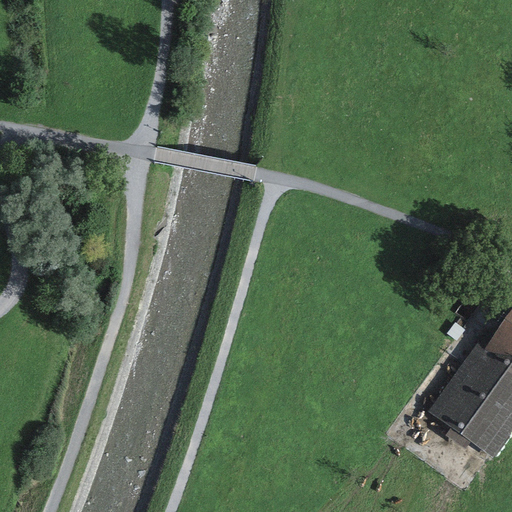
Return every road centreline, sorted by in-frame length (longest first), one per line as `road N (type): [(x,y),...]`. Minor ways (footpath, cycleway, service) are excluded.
road 1 (track): [(50,511),(131,252),(143,151)]
road 2 (track): [(277,178),(168,511)]
road 3 (track): [(511,263),(342,194),(277,178)]
road 4 (track): [(143,151),(164,60),(164,0)]
road 5 (track): [(143,151),(0,125)]
road 6 (track): [(277,178),(143,151)]
road 7 (track): [(0,308),(18,283),(19,263),(0,192)]
